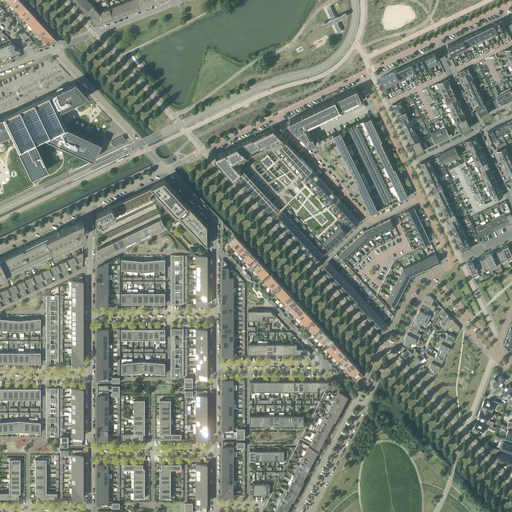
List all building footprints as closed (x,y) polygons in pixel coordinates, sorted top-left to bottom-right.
[(15,0),(10,5),(14,9),(21,2),(19,0),(15,0)] [(80,6),(82,9),(90,2),(88,0),(83,0),(78,5),(79,4),(80,6)] [(130,0),(124,2),(128,12),(128,11),(130,10),(130,11),(133,10),(130,0)] [(135,0),(130,0),(133,10),(133,9),(135,8),(135,9),(138,8),(135,0)] [(135,0),(138,8),(139,8),(138,7),(140,6),(140,7),(143,6),(140,0),(135,0)] [(14,9),(18,13),(25,6),(21,2),(14,9)] [(83,10),(86,13),(93,6),(90,2),(82,9),(83,8),(84,10),(83,10)] [(124,2),(119,4),(123,14),(123,13),(125,12),(125,13),(128,12),(124,2)] [(119,4),(114,6),(118,16),(118,15),(120,14),(120,15),(123,14),(119,4)] [(18,13),(21,17),(29,10),(25,6),(18,13)] [(93,6),(86,13),(86,12),(88,14),(87,14),(89,17),(90,16),(91,18),(96,24),(108,20),(108,19),(110,18),(110,19),(113,18),(109,8),(104,10),(100,13),(93,6)] [(114,6),(109,8),(113,18),(113,17),(115,16),(115,17),(118,16),(114,6)] [(323,27),(333,22),(338,33),(342,31),(337,21),(347,16),(346,12),(335,17),(330,6),(326,8),(331,19),(321,24),(323,27)] [(21,17),(25,21),(32,14),(29,10),(21,17)] [(25,21),(29,25),(36,18),(32,14),(25,21)] [(29,25),(32,28),(40,22),(36,18),(29,25)] [(502,20),(497,22),(501,30),(506,28),(502,20)] [(32,28),(36,33),(44,25),(41,21),(40,22),(32,28)] [(497,22),(492,24),(496,33),(501,30),(497,22)] [(301,47),(317,29),(311,24),(296,43),(301,47)] [(492,24),(487,27),(492,38),(497,35),(496,33),(492,24)] [(36,33),(40,37),(48,29),(44,25),(36,33)] [(487,27),(482,29),(487,39),(487,40),(492,38),(487,27)] [(40,37),(43,40),(52,33),(48,29),(40,37)] [(482,29),(477,31),(482,41),(487,39),(482,29)] [(477,31),(472,34),(477,43),(477,44),(477,45),(483,42),(482,41),(477,31)] [(52,33),(43,40),(38,45),(40,47),(57,41),(59,41),(59,40),(52,33)] [(472,34),(467,36),(472,46),(477,44),(477,43),(472,34)] [(467,36),(463,38),(467,48),(467,49),(473,47),(472,46),(467,36)] [(463,38),(458,41),(462,49),(461,49),(462,51),(467,48),(463,38)] [(458,41),(453,43),(457,51),(461,49),(462,49),(458,41)] [(11,42),(7,44),(10,54),(13,52),(19,50),(11,42)] [(457,51),(453,43),(448,45),(452,54),(457,51)] [(7,44),(1,46),(5,55),(7,54),(7,55),(10,54),(7,44)] [(434,52),(429,54),(433,63),(439,60),(434,52)] [(429,54),(424,57),(428,65),(429,66),(434,64),(434,62),(433,63),(429,54)] [(424,57),(420,59),(424,67),(428,65),(424,57)] [(420,59),(415,61),(419,70),(424,67),(420,59)] [(415,61),(410,63),(414,72),(419,70),(415,61)] [(410,63),(405,66),(410,75),(415,73),(414,72),(410,63)] [(405,66),(400,68),(405,78),(410,75),(405,66)] [(459,71),(462,77),(472,72),(470,67),(459,71)] [(400,68),(395,70),(399,79),(400,81),(406,79),(405,78),(400,68)] [(395,70),(390,73),(394,81),(399,79),(395,70)] [(462,77),(464,81),(475,76),(472,72),(462,77)] [(390,73),(386,75),(390,83),(392,82),(394,81),(392,76),(390,73)] [(390,83),(386,75),(380,78),(384,86),(390,83)] [(464,81),(467,86),(477,81),(475,76),(464,81)] [(436,83),(439,88),(449,83),(447,78),(436,83)] [(467,86),(469,91),(479,86),(477,81),(467,86)] [(0,137),(10,133),(18,150),(31,177),(48,169),(35,142),(44,137),(93,159),(100,142),(66,127),(58,110),(88,96),(75,82),(50,94),(2,116),(0,117),(0,137)] [(439,88),(441,93),(452,88),(449,83),(439,88)] [(469,91),(471,96),(481,91),(479,86),(469,91)] [(288,122),(296,131),(301,136),(304,139),(310,145),(312,144),(313,145),(316,144),(313,137),(312,137),(310,138),(305,128),(308,126),(309,126),(320,121),(331,115),(333,114),(359,102),(358,99),(361,98),(362,100),(360,101),(363,100),(357,88),(336,97),(335,98),(334,99),(329,101),(328,101),(326,102),(325,103),(323,104),(322,104),(320,105),(319,106),(317,107),(316,107),(314,108),(313,108),(313,109),(311,110),(310,110),(308,111),(307,111),(307,112),(304,113),(300,115),(291,119),(291,120),(291,121),(289,122),(288,122)] [(441,93),(443,98),(454,93),(452,88),(441,93)] [(504,90),(500,92),(505,103),(509,100),(504,90)] [(471,96),(473,101),(484,96),(481,91),(471,96)] [(505,103),(500,92),(499,92),(500,93),(495,96),(499,105),(505,103)] [(443,98),(445,103),(456,97),(454,93),(443,98)] [(473,101),(476,106),(486,101),(486,100),(485,101),(483,96),(484,96),(473,101)] [(445,103),(448,107),(458,102),(456,97),(445,103)] [(392,104),(395,109),(405,104),(403,99),(392,104)] [(476,106),(478,110),(488,105),(486,101),(476,106)] [(451,111),(451,112),(461,107),(458,102),(448,107),(449,107),(451,111)] [(395,109),(397,114),(407,109),(405,104),(395,109)] [(488,105),(478,110),(481,116),(491,111),(488,105)] [(451,115),(452,117),(463,112),(461,107),(451,112),(452,114),(451,115)] [(397,114),(399,119),(410,114),(407,109),(397,114)] [(452,117),(455,122),(466,117),(463,112),(452,117)] [(399,119),(402,124),(410,120),(408,115),(410,114),(399,119)] [(363,121),(366,126),(373,122),(371,117),(363,121)] [(455,122),(457,127),(468,122),(466,117),(455,122)] [(402,124),(404,128),(412,124),(410,120),(402,124)] [(366,126),(368,130),(375,127),(373,122),(366,126)] [(468,122),(457,127),(459,132),(460,132),(470,127),(468,122)] [(511,130),(508,122),(503,124),(507,132),(511,130),(511,131),(511,130)] [(404,128),(406,133),(414,129),(412,124),(404,128)] [(503,124),(498,126),(502,135),(502,134),(507,132),(503,124)] [(445,126),(440,129),(445,138),(450,135),(445,126)] [(498,126),(493,129),(498,139),(498,138),(502,135),(498,126)] [(375,127),(368,130),(370,135),(377,131),(375,127)] [(215,156),(215,157),(215,158),(216,158),(233,177),(236,175),(240,171),(244,168),(236,159),(246,154),(282,137),(273,128),(216,155),(215,155),(215,156)] [(406,133),(408,138),(419,133),(417,134),(414,129),(406,133)] [(440,129),(435,131),(440,140),(445,138),(440,129)] [(498,139),(493,129),(488,131),(493,141),(498,139)] [(377,131),(370,135),(372,139),(380,136),(377,131)] [(440,140),(435,131),(430,133),(435,143),(440,140)] [(340,132),(333,135),(335,140),(343,137),(340,132)] [(408,138),(411,143),(421,138),(419,133),(408,138)] [(123,135),(111,141),(113,146),(126,140),(123,135)] [(380,136),(372,139),(375,144),(382,141),(380,136)] [(464,141),(467,146),(477,141),(475,136),(464,141)] [(343,137),(335,140),(338,145),(345,141),(343,137)] [(411,143),(413,148),(424,143),(421,138),(411,143)] [(281,145),(279,148),(283,152),(290,145),(286,141),(285,142),(283,144),(281,145)] [(340,149),(347,146),(345,141),(338,145),(340,149)] [(382,141),(375,144),(377,149),(384,145),(384,144),(383,143),(382,141)] [(469,146),(471,150),(480,146),(477,141),(467,146),(467,147),(469,146)] [(424,143),(413,148),(416,153),(426,148),(424,143)] [(290,145),(283,152),(286,156),(294,149),(290,145)] [(384,145),(377,149),(379,153),(386,150),(386,149),(385,148),(385,147),(385,146),(384,146),(384,145)] [(349,150),(347,146),(340,149),(342,154),(349,150)] [(455,146),(450,149),(455,159),(460,156),(455,146)] [(471,150),(473,155),(482,151),(480,146),(471,150)] [(497,150),(499,155),(510,150),(509,150),(507,151),(505,146),(497,150)] [(294,149),(286,156),(290,160),(297,153),(294,149)] [(349,150),(342,154),(344,159),(352,155),(355,154),(352,149),(349,151),(349,150)] [(450,149),(445,151),(450,161),(455,159),(450,149)] [(386,150),(379,153),(381,158),(389,154),(388,154),(387,152),(388,152),(387,152),(387,151),(387,150),(386,150)] [(499,155),(501,160),(511,155),(510,150),(499,155)] [(450,161),(445,151),(440,154),(445,164),(450,161)] [(474,161),(484,156),(482,151),(473,155),(476,160),(474,161)] [(297,153),(290,160),(294,164),(301,157),(297,153)] [(389,154),(381,158),(383,163),(391,159),(390,158),(391,158),(390,158),(390,157),(389,155),(389,154)] [(501,160),(504,164),(511,160),(511,158),(511,156),(511,155),(501,160)] [(474,161),(476,166),(487,161),(484,156),(474,161)] [(301,157),(294,164),(297,168),(305,161),(301,157)] [(420,162),(423,167),(433,162),(431,157),(420,162)] [(391,159),(383,163),(386,167),(393,164),(393,163),(392,161),(391,160),(391,159)] [(349,168),(356,164),(354,160),(346,163),(349,168)] [(305,161),(297,168),(301,172),(308,165),(305,161)] [(476,166),(479,171),(489,166),(487,161),(476,166)] [(423,167),(425,172),(435,167),(433,163),(433,162),(423,167)] [(351,172),(358,169),(356,164),(349,168),(351,172)] [(308,165),(301,172),(305,176),(312,169),(308,165)] [(479,171),(481,176),(491,171),(489,166),(479,171)] [(425,172),(427,177),(437,172),(435,167),(425,172)] [(240,171),(236,175),(239,179),(244,175),(247,173),(243,168),(240,171)] [(388,172),(385,173),(387,178),(390,176),(397,173),(395,168),(388,171),(388,172)] [(312,169),(305,176),(309,179),(315,173),(312,169)] [(360,173),(358,169),(351,172),(353,177),(360,173)] [(481,176),(483,180),(494,176),(491,171),(481,176)] [(427,177),(430,182),(440,177),(438,178),(436,173),(437,173),(437,172),(427,177)] [(244,175),(239,179),(243,183),(248,179),(250,176),(247,173),(244,175)] [(315,173),(309,179),(312,183),(319,176),(315,173)] [(360,173),(353,177),(355,182),(363,178),(360,173)] [(397,173),(390,176),(392,181),(399,177),(397,173)] [(248,179),(243,183),(247,187),(251,183),(254,180),(250,176),(248,179)] [(319,176),(312,183),(315,186),(322,180),(319,176)] [(483,180),(486,185),(496,180),(494,176),(483,180)] [(394,186),(402,182),(399,177),(392,181),(394,186)] [(430,182),(432,187),(442,182),(440,177),(430,182)] [(147,188),(150,193),(155,189),(157,191),(202,239),(207,245),(207,225),(165,179),(147,188)] [(251,183),(247,187),(250,191),(255,187),(258,184),(254,180),(251,183)] [(322,180),(315,186),(318,190),(325,183),(322,180)] [(496,180),(486,185),(488,190),(498,185),(496,181),(496,180)] [(365,182),(357,186),(360,191),(367,187),(365,182)] [(404,187),(402,182),(394,186),(396,190),(404,187)] [(432,187),(434,192),(444,187),(442,182),(432,187)] [(325,183),(318,190),(322,193),(328,187),(325,183)] [(255,187),(250,191),(254,195),(259,191),(261,188),(258,184),(255,187)] [(488,190),(490,195),(501,190),(498,185),(488,190)] [(328,187),(322,193),(325,197),(332,190),(328,187)] [(367,187),(360,191),(362,195),(369,192),(367,187)] [(396,190),(399,195),(406,191),(404,187),(396,190)] [(434,192),(437,197),(447,192),(444,187),(434,192)] [(152,199),(150,193),(147,188),(98,211),(100,215),(103,222),(104,222),(103,222),(152,199)] [(259,191),(254,195),(258,199),(262,195),(265,192),(261,188),(259,191)] [(332,190),(325,197),(328,200),(335,194),(332,190)] [(501,190),(490,195),(491,195),(492,195),(495,199),(503,195),(501,190)] [(406,191),(399,195),(401,199),(401,200),(403,198),(408,196),(406,191)] [(262,195),(258,199),(261,203),(266,199),(269,196),(265,192),(262,195)] [(362,195),(364,200),(371,196),(369,192),(362,195)] [(437,197),(439,202),(447,198),(445,193),(447,192),(437,197)] [(335,194),(328,200),(332,204),(338,198),(335,194)] [(266,199),(261,203),(265,207),(270,203),(272,200),(269,196),(266,199)] [(364,200),(366,205),(374,201),(371,196),(364,200)] [(381,198),(374,200),(378,209),(384,207),(383,205),(384,204),(381,198)] [(439,202),(441,207),(450,203),(447,198),(439,202)] [(337,202),(333,205),(336,209),(343,203),(340,199),(337,202)] [(270,203),(265,207),(269,211),(273,207),(276,204),(272,200),(270,203)] [(374,201),(366,205),(368,209),(376,206),(374,201)] [(450,203),(441,207),(444,211),(454,207),(451,202),(450,202),(450,203)] [(343,203),(336,209),(340,213),(346,206),(343,203)] [(273,207),(269,211),(273,215),(277,211),(280,208),(276,204),(273,207)] [(346,206),(340,213),(343,216),(350,210),(346,206)] [(376,206),(368,209),(371,214),(378,210),(376,206)] [(405,211),(407,216),(416,212),(414,207),(405,211)] [(444,211),(446,216),(456,211),(454,207),(444,211)] [(350,210),(343,216),(346,220),(353,213),(350,210)] [(282,211),(275,218),(278,222),(286,215),(282,211)] [(446,216),(448,221),(458,216),(456,211),(446,216)] [(407,216),(410,221),(418,217),(416,212),(407,216)] [(505,212),(500,214),(505,225),(510,222),(505,212)] [(353,213),(346,220),(347,220),(349,223),(356,217),(353,213)] [(500,214),(495,217),(500,227),(505,225),(500,214)] [(286,215),(278,222),(282,226),(290,219),(286,215)] [(448,221),(451,226),(461,221),(458,216),(448,221)] [(356,217),(349,223),(353,227),(355,225),(360,221),(356,217)] [(410,221),(412,226),(421,222),(418,217),(410,221)] [(495,217),(490,219),(495,229),(500,227),(495,217)] [(161,218),(156,220),(161,230),(166,228),(164,223),(161,218)] [(390,218),(385,220),(389,229),(394,227),(390,218)] [(82,219),(68,225),(75,239),(82,235),(82,219)] [(290,219),(282,226),(286,230),(293,223),(290,219)] [(491,221),(486,223),(490,232),(495,229),(490,219),(491,221)] [(156,220),(151,223),(156,233),(161,230),(156,220)] [(385,220),(380,223),(384,232),(389,229),(385,220)] [(451,226),(453,231),(463,226),(461,221),(451,226)] [(412,226),(414,231),(423,227),(421,222),(412,226)] [(151,223),(147,225),(151,235),(156,233),(151,223)] [(293,223),(286,230),(290,234),(297,227),(293,223)] [(380,223),(375,225),(380,234),(384,232),(380,223)] [(480,224),(485,234),(490,232),(486,223),(481,225),(480,224)] [(485,234),(480,224),(475,226),(480,236),(485,234)] [(64,228),(63,228),(70,241),(75,239),(68,225),(65,227),(63,227),(64,228)] [(147,225),(142,227),(146,237),(151,235),(147,225)] [(375,225),(370,227),(375,236),(380,234),(375,225)] [(341,226),(337,229),(343,236),(345,234),(347,233),(344,229),(341,226)] [(453,231),(455,236),(465,231),(463,226),(453,231)] [(142,227),(137,230),(142,240),(146,237),(142,227)] [(297,227),(290,234),(293,238),(301,231),(297,227)] [(370,227),(364,230),(370,239),(375,236),(370,227)] [(416,236),(425,231),(423,227),(414,231),(416,236)] [(59,230),(65,243),(70,241),(63,228),(61,229),(60,229),(59,230)] [(337,229),(334,233),(340,239),(343,236),(337,229)] [(54,232),(60,246),(65,243),(59,230),(56,231),(54,232)] [(137,230),(132,232),(137,242),(142,240),(137,230)] [(364,230),(359,235),(366,242),(370,239),(364,230)] [(301,231),(293,238),(297,241),(304,235),(301,231)] [(419,241),(428,236),(425,231),(416,236),(419,241)] [(455,236),(457,241),(468,236),(465,231),(455,236)] [(50,234),(49,234),(56,248),(60,246),(54,232),(51,233),(50,234)] [(132,232),(127,234),(132,244),(137,242),(132,232)] [(334,233),(330,236),(336,243),(340,239),(334,233)] [(45,236),(51,250),(56,248),(49,234),(47,236),(47,235),(45,236)] [(127,234),(122,237),(127,247),(132,244),(127,234)] [(228,243),(232,247),(239,240),(235,236),(233,234),(230,237),(232,239),(228,243)] [(304,235),(297,241),(300,245),(308,239),(304,235)] [(359,235),(355,239),(362,246),(366,242),(359,235)] [(41,239),(40,239),(47,252),(51,250),(45,236),(42,238),(40,238),(41,239)] [(330,236),(326,239),(333,246),(336,243),(330,236)] [(428,236),(419,241),(421,246),(430,241),(428,236)] [(457,241),(460,246),(470,241),(468,236),(457,241)] [(122,237),(117,239),(122,249),(127,247),(122,237)] [(36,241),(42,254),(47,252),(40,239),(38,240),(37,240),(36,241)] [(117,239),(112,241),(117,251),(122,249),(117,239)] [(308,239),(300,245),(304,249),(312,243),(308,239)] [(326,239),(323,243),(329,249),(333,246),(326,239)] [(355,239),(351,242),(358,250),(362,246),(355,239)] [(232,247),(235,251),(243,244),(239,240),(232,247)] [(31,243),(37,257),(42,254),(36,241),(33,242),(31,243)] [(112,241),(107,244),(112,254),(117,251),(112,241)] [(470,241),(460,246),(462,251),(471,247),(468,242),(470,241)] [(351,242),(347,246),(354,253),(358,250),(351,242)] [(27,245),(26,245),(33,259),(37,257),(31,243),(28,244),(27,245)] [(312,243),(304,249),(308,253),(315,246),(312,243)] [(107,244),(103,246),(107,256),(112,254),(107,244)] [(235,251),(239,255),(247,248),(243,244),(235,251)] [(508,244),(502,247),(502,248),(508,260),(511,257),(511,250),(511,251),(508,244)] [(18,250),(17,250),(24,263),(33,259),(26,245),(24,247),(24,246),(22,247),(19,249),(17,249),(18,250)] [(107,256),(103,246),(97,248),(97,261),(107,256)] [(315,246),(308,253),(312,257),(319,250),(315,246)] [(347,246),(343,250),(350,257),(354,253),(347,246)] [(239,255),(243,259),(250,252),(247,248),(239,255)] [(499,256),(497,258),(499,264),(508,260),(502,248),(497,251),(499,256)] [(13,252),(19,265),(24,263),(17,250),(15,251),(14,251),(13,252)] [(319,250),(312,257),(315,262),(323,255),(319,250)] [(350,257),(343,250),(339,254),(346,261),(350,257)] [(82,251),(71,257),(74,264),(78,262),(81,269),(82,268),(82,251)] [(8,254),(14,268),(19,265),(13,252),(10,253),(8,254)] [(243,259),(246,263),(254,256),(250,252),(243,259)] [(436,253),(430,255),(435,264),(440,262),(436,253)] [(486,255),(485,255),(485,256),(491,268),(499,264),(497,258),(494,259),(491,253),(486,255)] [(4,256),(3,256),(10,270),(14,268),(8,254),(5,255),(4,256)] [(183,255),(171,255),(171,259),(171,261),(171,265),(175,265),(175,260),(180,260),(180,265),(183,265),(183,255)] [(430,255),(426,258),(430,266),(435,264),(430,255)] [(0,260),(5,272),(10,270),(3,256),(1,258),(1,257),(0,257),(0,260)] [(246,263),(250,267),(258,259),(254,256),(246,263)] [(480,266),(482,272),(491,268),(485,256),(480,259),(482,264),(480,266)] [(71,257),(62,261),(66,268),(69,266),(73,273),(77,270),(74,264),(71,257)] [(426,258),(421,260),(425,269),(430,266),(426,258)] [(250,267),(254,271),(261,263),(258,259),(250,267)] [(421,260),(416,262),(420,271),(425,269),(421,260)] [(62,261),(54,265),(57,272),(61,270),(64,277),(69,274),(66,268),(62,261)] [(97,266),(97,270),(108,270),(108,262),(108,261),(98,266),(97,266)] [(321,268),(325,272),(332,265),(329,261),(321,268)] [(472,261),(467,264),(470,270),(473,276),(482,272),(480,266),(479,263),(474,265),(472,261)] [(416,262),(411,265),(415,273),(420,271),(416,262)] [(254,271),(257,275),(265,267),(261,263),(254,271)] [(54,265),(46,269),(49,276),(52,274),(56,281),(60,278),(57,272),(54,265)] [(171,270),(171,274),(175,274),(175,270),(180,270),(180,274),(183,274),(183,265),(180,265),(175,265),(171,265),(171,269),(171,270)] [(325,272),(329,276),(336,269),(332,265),(325,272)] [(411,265),(403,268),(410,276),(415,273),(411,265)] [(262,278),(265,281),(270,276),(268,273),(269,272),(265,267),(257,275),(261,279),(262,278)] [(403,268),(399,276),(408,281),(410,276),(403,268)] [(46,269),(37,273),(40,280),(44,278),(47,285),(52,282),(49,276),(46,269)] [(329,276),(332,280),(340,273),(336,269),(329,276)] [(37,273),(29,277),(32,284),(36,282),(39,289),(44,286),(40,280),(37,273)] [(332,280),(336,284),(343,277),(340,273),(332,280)] [(171,280),(171,284),(175,284),(175,279),(180,279),(180,284),(183,284),(183,274),(180,274),(175,274),(171,274),(171,278),(171,280)] [(71,280),(71,286),(82,286),(82,285),(82,275),(71,280)] [(264,282),(268,286),(275,279),(272,275),(270,276),(265,281),(264,282)] [(399,276),(397,281),(405,285),(408,281),(399,276)] [(29,277),(20,281),(24,288),(27,286),(31,293),(35,290),(32,284),(29,277)] [(336,284),(340,288),(347,281),(343,277),(336,284)] [(268,286),(271,290),(279,283),(275,279),(268,286)] [(20,281),(12,285),(15,292),(19,290),(22,297),(27,294),(24,288),(20,281)] [(340,288),(343,292),(351,285),(347,281),(340,288)] [(397,281),(394,286),(403,290),(405,285),(397,281)] [(271,290),(275,294),(283,287),(279,283),(271,290)] [(171,290),(171,294),(175,294),(175,289),(180,289),(180,294),(183,294),(183,284),(180,284),(175,284),(171,284),(171,288),(171,290)] [(12,285),(4,289),(7,296),(11,294),(14,301),(18,298),(15,292),(12,285)] [(343,292),(347,296),(354,289),(351,285),(343,292)] [(394,286),(392,290),(400,295),(403,290),(394,286)] [(275,294),(279,298),(286,291),(283,287),(275,294)] [(4,289),(0,290),(0,298),(2,298),(5,305),(10,302),(7,296),(4,289)] [(347,296),(351,300),(358,293),(354,289),(347,296)] [(392,290),(389,295),(398,300),(400,295),(392,290)] [(279,298),(282,302),(290,295),(286,291),(279,298)] [(351,300),(354,304),(362,297),(358,293),(351,300)] [(175,294),(171,294),(171,298),(171,299),(171,304),(175,304),(175,299),(179,299),(179,304),(183,304),(183,294),(180,294),(175,294)] [(46,301),(46,305),(58,305),(58,295),(54,295),(54,300),(50,300),(50,295),(46,295),(46,299),(46,301)] [(282,302),(286,306),(294,299),(290,295),(282,302)] [(398,300),(389,295),(387,300),(395,305),(398,300)] [(426,297),(422,305),(434,311),(434,309),(436,306),(432,304),(434,299),(431,296),(430,295),(429,295),(428,295),(427,295),(427,296),(426,296),(426,297)] [(354,304),(358,308),(365,301),(362,297),(354,304)] [(286,306),(290,310),(297,302),(294,299),(286,306)] [(358,308),(362,312),(369,305),(365,301),(358,308)] [(290,310),(293,314),(301,307),(297,302),(290,310)] [(46,310),(46,314),(50,314),(50,310),(55,310),(55,314),(58,314),(58,305),(46,305),(46,309),(46,310)] [(362,312),(365,316),(373,309),(369,305),(362,312)] [(422,305),(417,314),(429,320),(431,315),(427,313),(429,309),(433,311),(434,311),(422,305)] [(293,314),(297,318),(305,311),(301,307),(293,314)] [(365,316),(369,320),(376,313),(373,309),(365,316)] [(263,310),(263,316),(263,320),(267,320),(267,318),(274,318),(278,318),(275,316),(276,316),(271,310),(263,310)] [(438,323),(441,327),(451,318),(444,310),(438,316),(441,320),(438,323)] [(297,318),(301,322),(309,314),(305,311),(297,318)] [(369,320),(373,324),(380,317),(376,313),(369,320)] [(46,320),(46,324),(50,324),(50,319),(55,319),(55,324),(58,324),(58,314),(55,314),(50,314),(46,314),(46,318),(46,320)] [(301,322),(305,326),(312,318),(309,314),(301,322)] [(417,314),(412,323),(419,327),(422,323),(426,325),(429,320),(417,314)] [(373,324),(376,327),(384,321),(380,317),(373,324)] [(305,326),(308,330),(316,322),(312,318),(305,326)] [(451,318),(441,327),(445,331),(450,326),(454,330),(458,332),(459,329),(460,329),(460,328),(460,327),(459,327),(459,326),(451,318)] [(384,321),(376,327),(380,332),(388,325),(384,321)] [(308,330),(312,334),(320,326),(316,322),(308,330)] [(412,323),(407,333),(421,340),(419,339),(421,334),(417,332),(419,327),(412,323)] [(46,330),(46,334),(50,334),(50,329),(55,329),(55,334),(58,334),(58,324),(55,324),(50,324),(46,324),(46,328),(46,330)] [(312,334),(316,337),(323,330),(320,326),(312,334)] [(171,334),(171,338),(175,338),(175,334),(180,334),(180,338),(183,338),(183,329),(171,329),(171,333),(171,334)] [(316,337),(319,341),(327,334),(323,330),(316,337)] [(421,340),(407,333),(402,342),(402,343),(410,346),(412,342),(418,345),(421,340)] [(440,335),(437,340),(450,347),(455,337),(447,333),(445,338),(440,335)] [(46,339),(46,343),(50,343),(50,339),(55,339),(55,343),(58,343),(58,334),(55,334),(50,334),(46,334),(46,338),(46,339)] [(325,344),(328,346),(333,342),(330,339),(331,338),(327,334),(319,341),(323,346),(325,344)] [(171,338),(171,342),(171,344),(171,348),(175,348),(183,348),(183,338),(180,338),(175,338),(171,338)] [(440,348),(438,352),(445,356),(450,347),(437,340),(437,341),(438,341),(436,346),(440,348)] [(326,348),(330,352),(337,346),(334,341),(333,342),(328,346),(326,348)] [(46,349),(46,353),(50,353),(50,348),(55,348),(55,353),(58,353),(58,343),(55,343),(50,343),(46,343),(46,347),(46,349)] [(330,352),(334,356),(341,350),(337,346),(330,352)] [(171,354),(171,358),(175,358),(175,353),(180,353),(180,358),(183,358),(183,348),(171,348),(171,352),(171,354)] [(407,360),(409,363),(412,360),(421,352),(419,354),(416,350),(412,353),(408,349),(404,353),(403,352),(401,354),(402,355),(407,360)] [(334,356),(337,360),(345,353),(341,350),(334,356)] [(412,360),(409,363),(417,371),(417,372),(419,370),(419,369),(423,365),(419,361),(420,360),(424,357),(421,352),(412,360)] [(430,354),(427,359),(430,360),(440,366),(443,360),(445,356),(438,352),(435,357),(430,354)] [(58,353),(55,353),(50,353),(46,353),(46,357),(46,359),(46,363),(50,363),(50,358),(54,358),(54,363),(58,363),(58,353)] [(337,360),(341,364),(348,357),(345,353),(337,360)] [(341,364),(345,368),(352,361),(348,357),(341,364)] [(171,363),(171,367),(183,367),(183,358),(180,358),(175,358),(171,358),(171,362),(171,363)] [(430,360),(427,359),(428,360),(426,365),(430,367),(428,371),(430,373),(435,375),(440,366),(430,360)] [(345,368),(349,372),(356,365),(352,361),(345,368)] [(349,372),(352,376),(359,369),(356,365),(349,372)] [(183,367),(171,367),(171,371),(171,373),(171,377),(175,377),(175,372),(179,372),(179,377),(183,377),(183,367)] [(359,369),(352,376),(356,380),(360,377),(362,379),(363,375),(363,374),(359,369)] [(496,386),(490,392),(491,393),(492,395),(495,393),(501,386),(499,384),(500,383),(500,384),(502,382),(504,379),(503,377),(501,375),(500,375),(498,373),(490,380),(492,382),(496,386)] [(318,381),(317,381),(318,387),(318,391),(324,391),(326,387),(329,381),(318,381)] [(501,386),(495,393),(497,395),(500,392),(506,398),(508,396),(511,392),(511,388),(511,389),(511,388),(511,386),(511,385),(510,386),(509,384),(506,386),(506,385),(504,387),(505,387),(503,388),(501,386)] [(339,391),(336,396),(345,400),(348,395),(347,395),(348,395),(343,393),(344,390),(341,387),(339,391)] [(46,394),(46,398),(58,398),(58,388),(46,388),(46,392),(46,394)] [(331,399),(334,401),(342,405),(345,400),(336,396),(334,395),(331,399)] [(46,403),(46,407),(58,407),(58,398),(46,398),(46,401),(46,403)] [(483,403),(482,406),(483,406),(482,409),(492,412),(495,405),(498,406),(499,402),(493,400),(492,403),(491,403),(489,402),(487,401),(484,400),(483,403)] [(334,401),(331,405),(340,410),(342,405),(334,401)] [(331,405),(329,410),(337,415),(340,410),(331,405)] [(46,412),(46,417),(58,417),(58,407),(46,407),(46,410),(46,412)] [(479,414),(478,416),(481,417),(481,418),(483,419),(483,418),(484,419),(483,422),(489,424),(489,425),(492,426),(494,422),(489,420),(489,419),(492,412),(482,409),(481,410),(481,411),(480,411),(478,414),(479,414)] [(329,410),(326,415),(334,419),(335,420),(337,415),(329,410)] [(325,414),(323,419),(331,424),(334,419),(326,415),(325,414)] [(46,422),(46,427),(58,427),(58,417),(46,417),(46,420),(46,422)] [(320,418),(317,423),(318,423),(320,424),(329,429),(331,424),(323,419),(322,419),(320,418)] [(474,425),(473,428),(474,428),(473,432),(481,435),(482,431),(484,432),(486,427),(488,428),(489,425),(489,424),(483,422),(482,425),(481,425),(481,424),(479,423),(478,424),(476,423),(475,425),(474,425)] [(318,423),(316,428),(317,429),(326,434),(329,429),(320,424),(318,423)] [(58,427),(46,427),(46,430),(46,432),(46,436),(50,436),(50,432),(54,432),(54,436),(58,436),(58,427)] [(317,429),(315,434),(324,438),(326,434),(317,429)] [(315,434),(312,439),(321,443),(324,438),(315,434)] [(502,438),(499,447),(511,452),(511,444),(509,444),(511,441),(510,441),(505,439),(502,438)] [(321,443),(312,439),(310,443),(319,448),(321,443)] [(309,446),(306,451),(315,455),(317,451),(317,450),(309,446)] [(306,451),(304,456),(312,460),(315,455),(306,451)] [(501,451),(498,459),(502,461),(501,462),(507,465),(510,457),(508,456),(509,453),(501,451)] [(304,456),(301,460),(310,465),(312,460),(304,456)] [(301,460),(299,465),(307,470),(310,465),(301,460)] [(294,469),(296,470),(305,475),(307,470),(299,465),(296,464),(294,469)] [(294,475),(295,476),(295,475),(302,479),(303,479),(305,475),(296,470),(294,475)] [(292,480),(301,485),(304,480),(303,479),(302,479),(295,475),(295,476),(294,475),(292,474),(290,479),(292,480)] [(292,480),(290,485),(298,490),(301,485),(292,480)] [(290,485),(287,490),(296,494),(298,490),(290,485)] [(283,493),(284,494),(285,494),(285,495),(292,499),(293,500),(293,499),(296,494),(287,490),(285,489),(283,493)] [(279,498),(281,499),(290,504),(292,499),(285,495),(285,494),(284,494),(281,493),(279,498)] [(281,499),(279,504),(287,508),(290,504),(281,499)]
